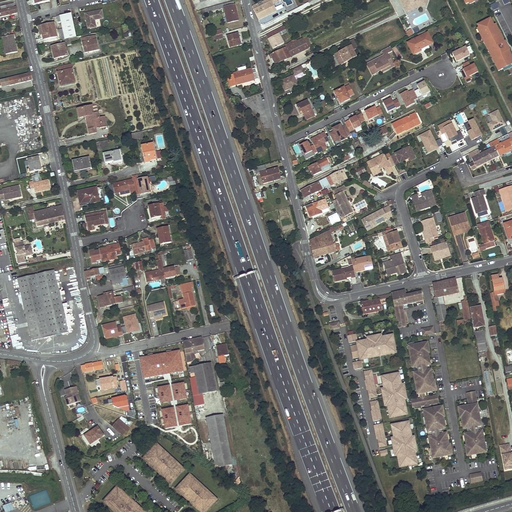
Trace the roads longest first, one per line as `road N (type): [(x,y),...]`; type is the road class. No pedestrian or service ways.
road 1 (motorway): [(353,511),(170,0)]
road 2 (motorway): [(150,0),(332,511)]
road 3 (residential): [(91,348),(24,16)]
road 4 (unclassified): [(511,260),(325,297)]
road 5 (residential): [(281,144),(427,70)]
road 6 (residential): [(325,297),(281,144)]
road 7 (residential): [(75,511),(39,358)]
road 8 (residential): [(281,144),(247,0)]
road 9 (residential): [(225,325),(111,351),(91,348)]
road 10 (unknown): [(71,493),(121,461),(172,508)]
